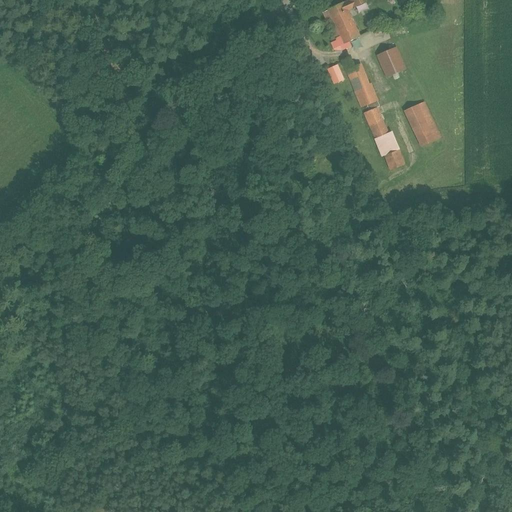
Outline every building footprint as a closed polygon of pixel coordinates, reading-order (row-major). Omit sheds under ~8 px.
[(369,0),(349,0),(345,2),(352,16),(357,14),(354,8),(369,1),(369,0)] [(345,2),(339,5),(334,7),(328,9),(341,36),(337,38),(341,46),(361,37),(352,16),(345,2)] [(384,25),(374,29),(376,35),(386,30),(384,25)] [(396,47),(378,55),(388,77),(406,69),(396,47)] [(365,87),(356,66),(354,67),(350,58),(343,60),(362,107),(378,101),(371,84),(365,87)] [(332,84),(344,81),(339,64),(327,68),(332,84)] [(378,101),(368,105),(370,110),(380,106),(378,101)] [(424,102),(407,110),(423,146),(440,138),(424,102)] [(391,138),(377,108),(365,113),(378,144),(391,138)] [(366,126),(350,132),(353,139),(360,136),(362,142),(371,138),(366,126)] [(393,153),(385,156),(391,170),(399,167),(393,153)]
